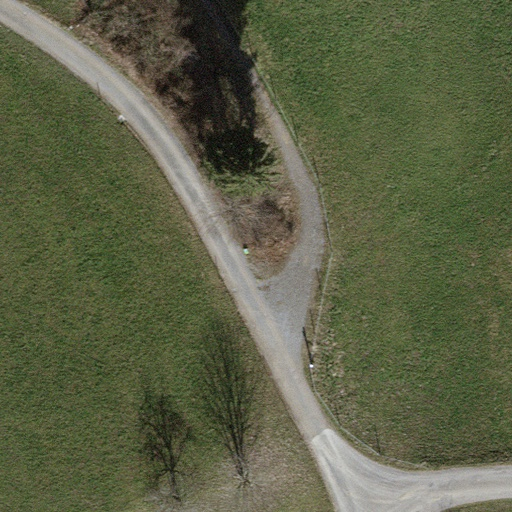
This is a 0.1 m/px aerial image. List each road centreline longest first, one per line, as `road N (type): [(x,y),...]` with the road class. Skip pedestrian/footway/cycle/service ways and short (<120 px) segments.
road 1 (track): [(388,499),(332,466),(147,128),(100,78),(0,3)]
road 2 (unclassified): [(511,484),(388,499),(382,511)]
